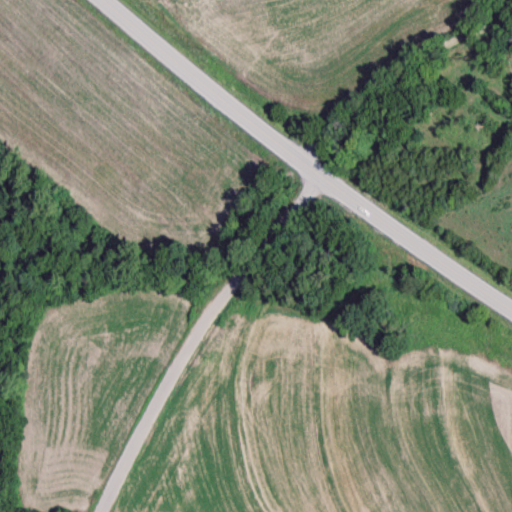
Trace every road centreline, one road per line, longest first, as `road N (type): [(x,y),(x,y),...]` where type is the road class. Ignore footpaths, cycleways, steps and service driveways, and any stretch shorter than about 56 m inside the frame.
road 1 (secondary): [(511,314),(93,0)]
road 2 (residential): [(104,511),(169,381),(223,298),(324,174)]
